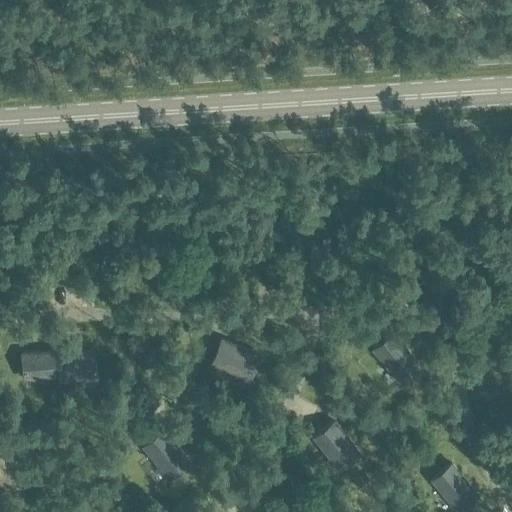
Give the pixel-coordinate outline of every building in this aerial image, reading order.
[(403,341),(394,330),(370,348),(398,382),(421,364),(403,341)] [(209,363),(251,380),(261,353),(237,343),(221,336),(209,363)] [(23,381),(58,377),(60,352),(59,347),(45,349),(20,351),(23,381)] [(73,351),(60,352),(58,377),(57,382),(97,379),(94,349),(73,351)] [(312,436),(339,470),(362,453),(345,431),(335,418),(312,436)] [(174,439),(164,427),(141,446),(168,479),(192,461),(174,439)] [(463,473),(452,460),(429,479),(456,511),(457,511),(480,493),(463,473)]
